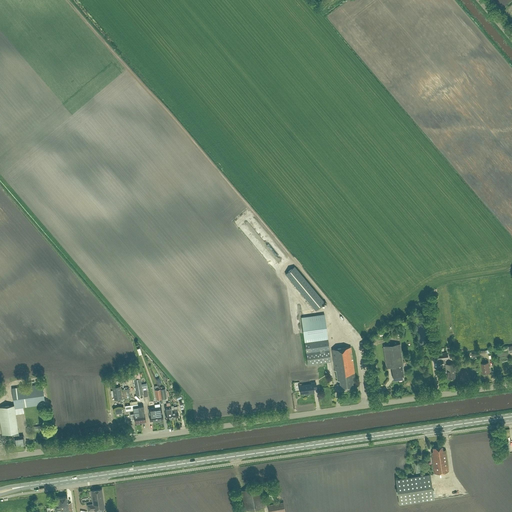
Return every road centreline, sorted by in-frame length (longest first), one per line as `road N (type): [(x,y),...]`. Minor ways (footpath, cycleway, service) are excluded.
road 1 (primary): [(0,491),(511,416)]
road 2 (unclassified): [(0,457),(511,384)]
